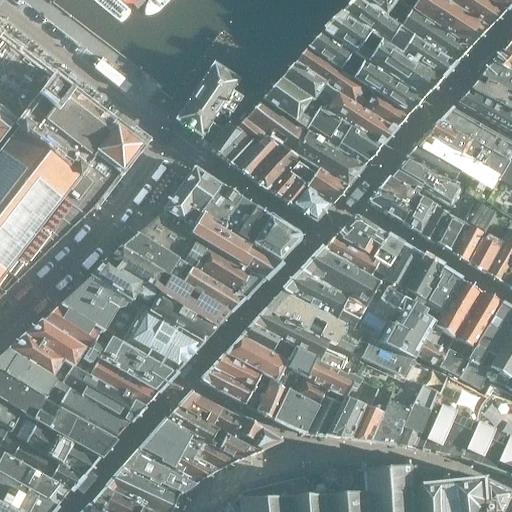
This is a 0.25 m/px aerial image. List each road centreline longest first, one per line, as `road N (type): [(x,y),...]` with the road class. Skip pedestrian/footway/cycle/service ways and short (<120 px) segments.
road 1 (residential): [(71,511),(511,21)]
road 2 (residential): [(0,328),(104,223),(163,141),(156,127),(0,7)]
